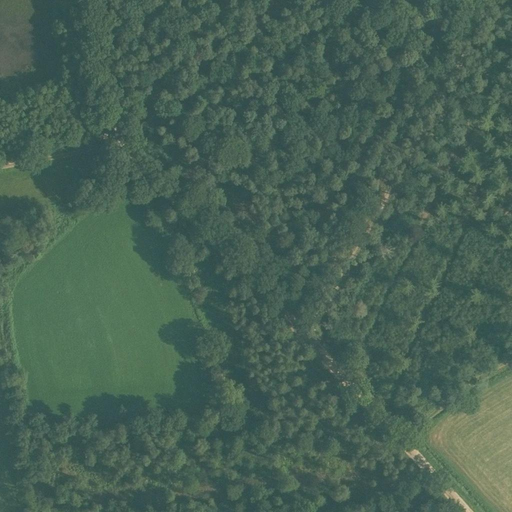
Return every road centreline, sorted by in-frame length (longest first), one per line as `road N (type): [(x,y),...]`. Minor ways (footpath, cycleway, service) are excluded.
road 1 (track): [(490,0),(304,342)]
road 2 (track): [(304,342),(112,129)]
road 3 (track): [(463,511),(304,342)]
road 4 (track): [(112,129),(95,0)]
road 5 (track): [(0,166),(96,146),(112,129)]
